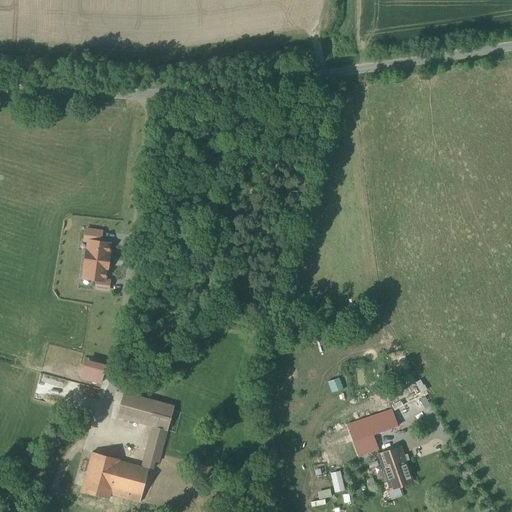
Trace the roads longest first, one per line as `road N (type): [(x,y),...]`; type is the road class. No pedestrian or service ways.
road 1 (unclassified): [(511,46),(188,94),(0,89)]
road 2 (unclassified): [(488,511),(451,439),(414,430)]
